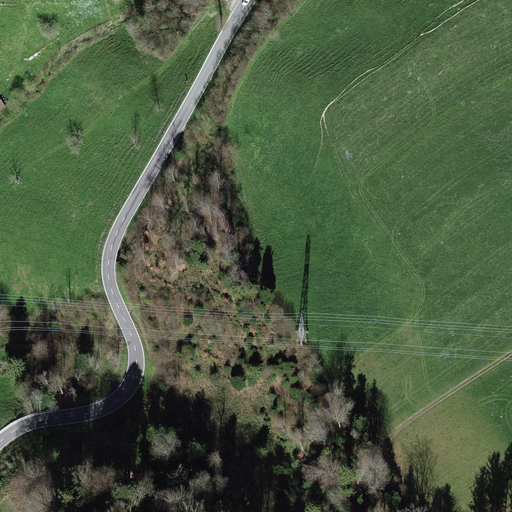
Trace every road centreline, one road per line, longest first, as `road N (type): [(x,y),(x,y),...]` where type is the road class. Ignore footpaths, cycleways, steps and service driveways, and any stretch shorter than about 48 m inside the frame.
road 1 (tertiary): [(249,0),(112,245),(109,281),(135,352),(131,381),(105,407),(20,428),(0,442)]
road 2 (track): [(511,352),(389,438),(364,474),(352,511)]
